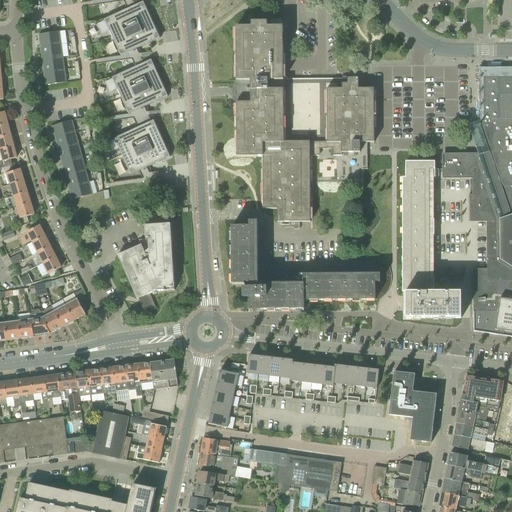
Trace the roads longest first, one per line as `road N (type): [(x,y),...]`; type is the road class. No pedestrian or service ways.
road 1 (residential): [(119,339),(47,185),(29,125),(17,32)]
road 2 (unclassified): [(209,317),(187,0)]
road 3 (residential): [(439,455),(370,455),(187,429)]
road 4 (residential): [(453,360),(222,334)]
road 5 (residential): [(176,480),(93,463),(13,472)]
